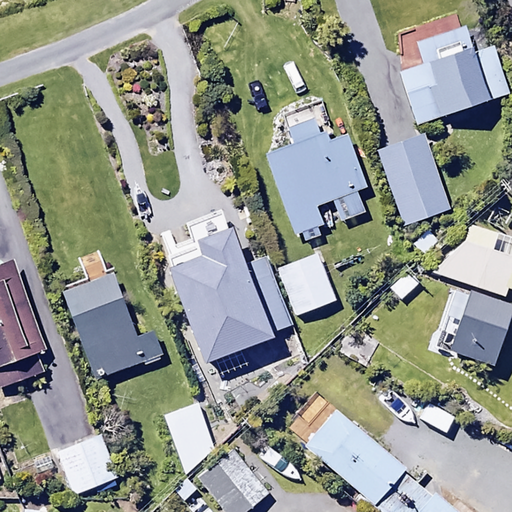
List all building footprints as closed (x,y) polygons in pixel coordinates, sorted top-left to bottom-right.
[(412,121),(486,92),(483,82),(503,74),(487,35),(464,44),(456,24),(424,37),(430,51),(390,67),(412,121)] [(286,132),(257,143),(289,224),(313,215),(304,193),(334,182),(344,210),(363,203),(357,188),(373,182),(343,105),(331,109),(321,85),(274,102),(286,132)] [(412,129),(376,140),(402,217),(437,206),(412,129)] [(511,277),(511,227),(511,229),(469,217),(452,277),(496,289),(500,274),(511,277)] [(164,261),(197,358),(269,334),(266,324),(286,318),(260,244),(242,250),(233,222),(194,236),(198,249),(164,261)] [(313,246),(275,259),(291,307),(329,294),(313,246)] [(46,340),(5,248),(0,250),(0,365),(12,360),(17,373),(48,359),(41,342),(46,340)] [(439,343),(484,357),(503,298),(458,284),(439,343)] [(121,290),(66,312),(92,376),(161,349),(151,323),(137,329),(121,290)] [(373,382),(354,370),(339,394),(357,406),(373,382)] [(426,407),(408,393),(389,416),(407,431),(426,407)] [(217,443),(194,400),(162,416),(185,460),(217,443)] [(463,511),(327,405),(297,443),(386,511),(463,511)] [(109,474),(92,425),(50,439),(67,489),(109,474)] [(236,511),(264,485),(224,444),(192,475),(227,511),(236,511)]
